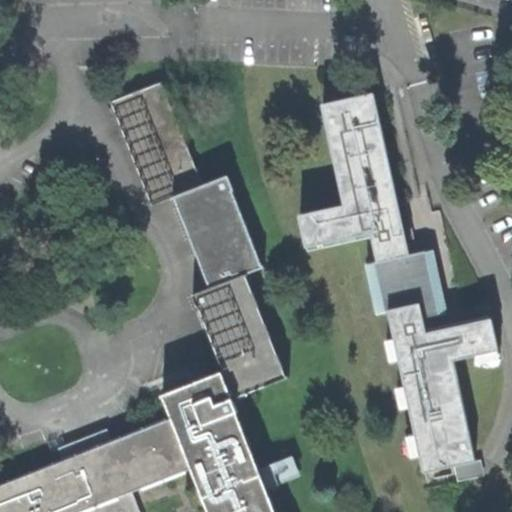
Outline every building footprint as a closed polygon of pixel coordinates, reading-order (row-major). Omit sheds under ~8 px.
[(152,205),(175,196),(204,185),(163,81),(110,103),(130,151),(152,205)] [(374,95),(325,106),(347,206),(301,216),(308,247),(372,233),(379,262),(376,263),(387,312),(389,312),(395,339),(400,360),(406,387),(410,408),(416,435),(421,456),(425,473),(455,466),(475,462),(470,439),(453,361),(477,355),(497,351),(498,351),(492,319),(452,328),(427,334),(423,319),(420,305),(436,301),(431,279),(425,252),(409,256),(390,169),(374,95)] [(175,196),(211,287),(249,272),(264,267),(263,264),(262,265),(233,191),(234,190),(229,175),(204,185),(175,196)] [(434,250),(425,252),(431,279),(436,301),(420,305),(423,319),(447,313),(434,250)] [(377,314),(387,312),(376,263),(366,265),(377,314)] [(225,371),(224,372),(234,400),(290,378),(289,376),(288,376),(248,276),(250,275),(249,272),(211,287),(192,295),(198,310),(200,309),(225,371)] [(390,362),(400,360),(395,339),(386,341),(390,362)] [(499,359),(497,351),(477,355),(479,364),(499,359)] [(193,468),(210,511),(276,511),(238,412),(239,412),(234,400),(224,372),(162,396),(163,398),(165,397),(173,418),(172,419),(173,423),(189,463),(191,469),(193,468)] [(401,410),(410,408),(406,387),(396,389),(401,410)] [(16,466),(0,472),(0,511),(65,511),(81,506),(83,511),(141,511),(131,486),(189,463),(173,423),(102,452),(99,444),(76,453),(79,461),(68,465),(23,483),(16,466)] [(411,458),(421,456),(416,435),(407,437),(411,458)] [(481,460),(475,462),(455,466),(457,475),(484,470),(481,460)]
